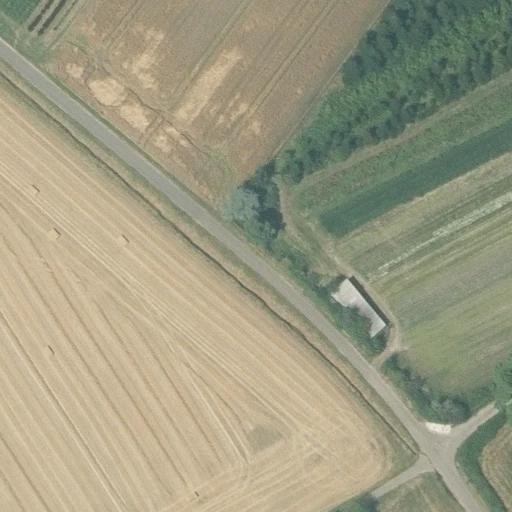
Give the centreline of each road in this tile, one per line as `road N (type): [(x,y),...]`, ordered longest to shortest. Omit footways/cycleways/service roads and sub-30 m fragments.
road 1 (unclassified): [(474,511),(369,372),(285,283),(0,48)]
road 2 (track): [(511,397),(438,459),(348,511)]
road 3 (track): [(369,372),(392,332),(338,271)]
